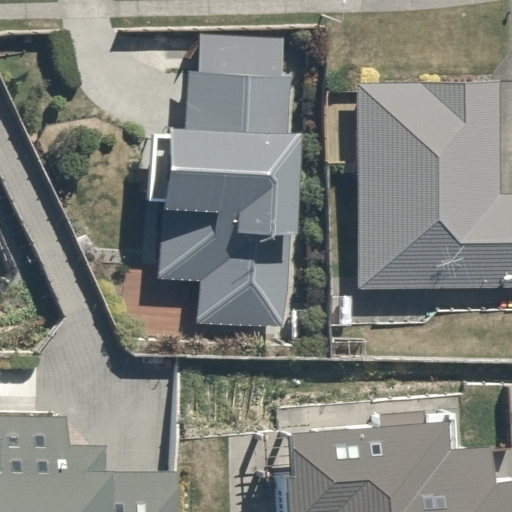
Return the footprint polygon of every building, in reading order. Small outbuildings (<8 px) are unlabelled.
[(201,335),(308,339),(317,144),(294,143),(298,56),(196,51),(192,140),(156,139),(149,285),(203,287),(201,335)] [(511,95),(351,96),(352,295),(511,294),(511,95)] [(0,295),(27,281),(0,231),(0,295)] [(0,511),(178,511),(180,480),(69,475),(71,429),(0,425),(0,511)] [(263,450),(266,511),(511,511),(511,456),(511,452),(455,456),(454,437),(263,450)]
